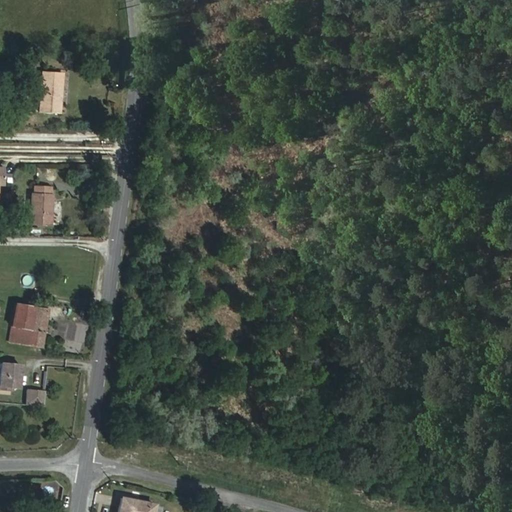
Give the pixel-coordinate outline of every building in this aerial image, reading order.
[(59,114),(62,73),(41,72),(38,112),(59,114)] [(50,224),(51,195),(49,195),(50,188),(33,187),(33,194),(31,194),(29,223),(50,224)] [(30,329),(33,307),(14,304),(11,326),(30,329)] [(41,347),(47,310),(33,307),(30,329),(11,326),(8,341),(41,347)] [(18,388),(19,374),(16,374),(17,364),(0,362),(0,388),(11,390),(12,387),(18,388)] [(43,406),(44,390),(26,389),(24,405),(43,406)] [(152,511),(154,504),(120,498),(117,511),(152,511)]
